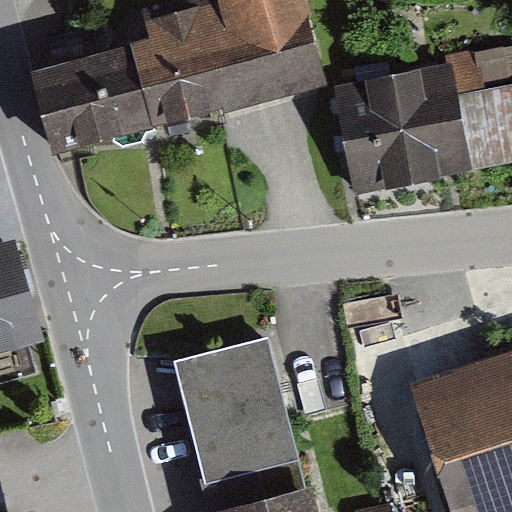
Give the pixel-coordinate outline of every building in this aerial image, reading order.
[(149,43),(59,64),(77,140),(339,79),(320,0),(232,0),(144,21),(149,43)] [(465,63),(347,86),(367,192),(511,163),(511,84),(471,93),(465,63)] [(11,252),(0,255),(0,368),(41,357),(11,252)] [(334,511),(283,335),(184,364),(227,511),(334,511)] [(511,511),(511,362),(410,403),(453,511),(511,511)]
